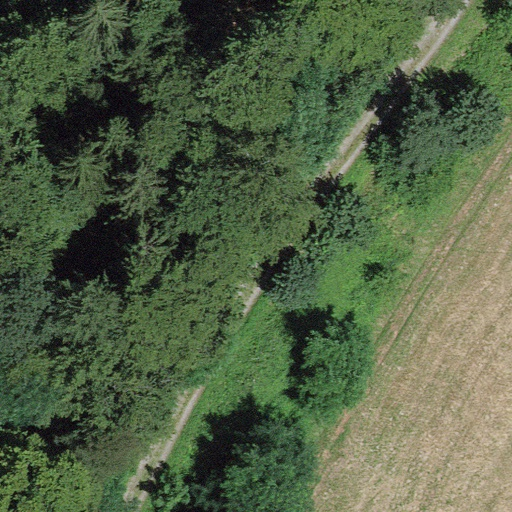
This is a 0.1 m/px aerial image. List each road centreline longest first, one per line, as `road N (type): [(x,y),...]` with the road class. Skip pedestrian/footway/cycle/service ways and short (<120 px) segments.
road 1 (track): [(448,0),(306,200),(194,382),(128,511)]
road 2 (track): [(511,140),(284,511)]
